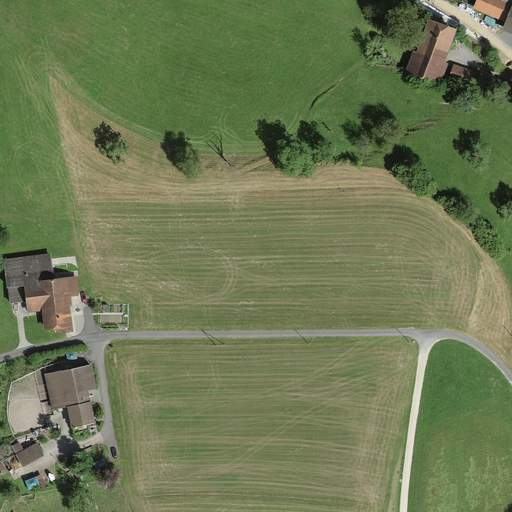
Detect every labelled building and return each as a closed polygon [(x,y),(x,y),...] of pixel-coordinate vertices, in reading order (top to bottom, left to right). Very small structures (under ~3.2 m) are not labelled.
[(511,0),(476,0),(473,8),(506,22),(503,30),(511,33),(511,0)] [(428,22),(410,76),(437,85),(455,31),(428,22)] [(451,79),(468,84),(472,69),(454,65),(451,79)] [(7,259),(12,300),(27,298),(29,311),(47,308),(49,330),(68,328),(64,294),(76,292),(74,279),(48,283),(46,255),(7,259)] [(71,425),(93,421),(82,364),(45,371),(53,408),(67,405),(71,425)] [(21,462),(41,453),(36,443),(16,452),(21,462)]
